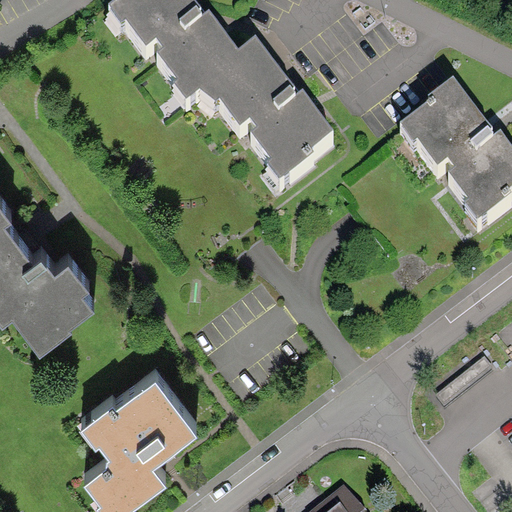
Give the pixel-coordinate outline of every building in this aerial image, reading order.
[(199,17),(185,0),(135,0),(112,18),(121,30),(127,26),(147,52),(157,44),(169,58),(161,65),(180,90),(175,94),(185,106),(196,98),(240,62),(210,24),(203,30),(195,20),(199,17)] [(256,50),(240,62),(196,98),(212,119),(219,113),(240,139),(251,131),(256,137),(249,142),(270,168),(265,171),(279,189),(313,163),(309,158),(332,140),(303,103),(296,109),(290,101),(294,98),(256,50)] [(487,139),(491,135),(455,89),(431,108),(434,111),(401,137),(413,152),(418,148),(439,174),(450,166),(458,176),(449,182),(471,209),(464,214),(478,232),(511,205),(511,199),(511,198),(511,197),(511,157),(501,144),(496,149),(487,139)] [(0,312),(4,317),(14,309),(41,345),(70,323),(68,320),(93,301),(82,286),(89,280),(69,254),(57,263),(43,245),(33,253),(5,216),(13,210),(0,193),(0,312)] [(485,358),(436,397),(443,407),(492,367),(485,358)] [(197,422),(156,369),(117,399),(114,394),(82,419),(96,438),(101,434),(117,454),(87,477),(113,511),(166,472),(153,455),(197,422)] [(365,511),(345,486),(313,511),(365,511)]
